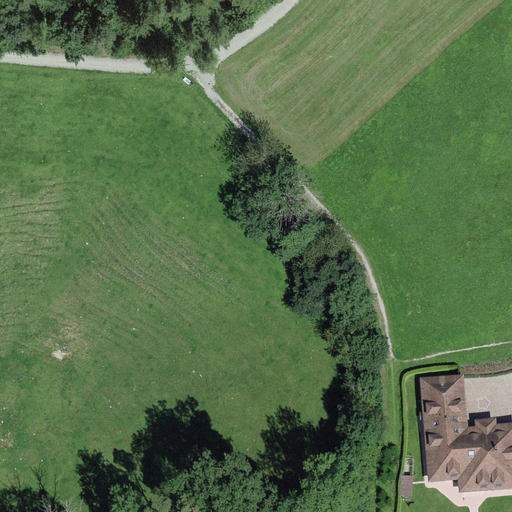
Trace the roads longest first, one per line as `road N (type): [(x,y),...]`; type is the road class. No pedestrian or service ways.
road 1 (track): [(511,340),(390,362),(361,252),(189,64)]
road 2 (track): [(288,0),(236,43),(189,64),(0,54)]
